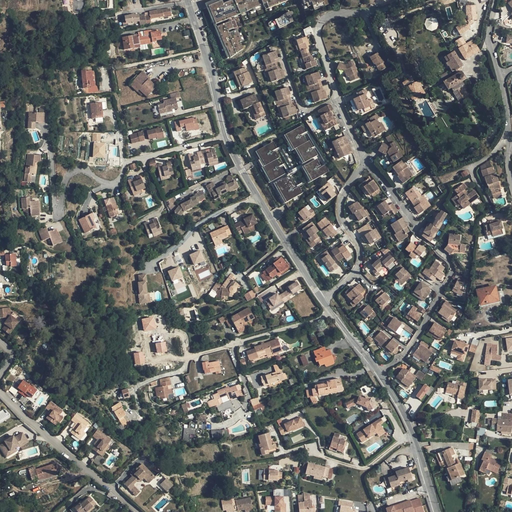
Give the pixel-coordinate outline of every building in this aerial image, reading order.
[(232,0),(224,3),(223,0),(222,0),(209,6),(216,24),(267,3),(269,8),(285,2),(284,0),(232,0)] [(466,11),(466,16),(467,16),(468,16),(468,20),(467,21),(466,22),(465,19),(462,21),(463,23),(456,28),(460,34),(460,35),(470,29),(470,25),(473,23),(473,20),(476,20),(476,6),(466,6),(466,7),(466,11)] [(171,15),(170,9),(160,10),(149,12),(150,15),(145,16),(146,25),(151,24),(151,19),(164,17),(163,16),(171,15)] [(275,19),(279,28),(295,21),(290,11),(275,19)] [(140,26),(146,25),(145,16),(145,15),(139,16),(139,15),(135,15),(134,15),(122,17),(123,24),(127,23),(132,22),(132,23),(139,21),(140,26)] [(438,24),(436,19),(431,17),(427,20),(425,24),(427,29),(431,31),(436,29),(438,24)] [(234,28),(231,21),(217,27),(226,48),(227,48),(231,58),(243,49),(240,42),(242,41),(238,30),(230,33),(229,30),(234,28)] [(312,33),(310,27),(303,30),(305,36),(312,33)] [(162,40),(161,38),(160,31),(156,32),(152,32),(152,30),(151,30),(145,31),(143,31),(144,34),(141,34),(138,35),(140,47),(140,45),(148,43),(151,43),(157,42),(156,41),(159,40),(162,40)] [(138,35),(122,37),(124,50),(140,47),(138,35)] [(302,55),(309,52),(307,49),(306,45),(307,45),(309,44),(306,37),(297,41),(298,45),(301,52),(302,55)] [(475,44),(468,48),(466,44),(462,37),(454,41),(465,59),(479,51),(475,44)] [(275,63),(274,60),(277,59),(278,58),(276,52),(262,56),(264,62),(267,69),(279,65),(278,62),(275,63)] [(310,56),(309,52),(302,55),(303,58),(305,64),(306,69),(316,65),(314,59),(313,59),(311,59),(310,56)] [(452,71),(455,70),(462,66),(454,52),(444,59),(448,65),(449,66),(452,71)] [(380,59),(377,53),(370,57),(374,65),(375,64),(380,71),(386,68),(383,64),(384,63),(382,59),(381,60),(380,59)] [(346,66),(344,65),(340,63),(337,69),(341,70),(342,69),(344,70),(347,77),(349,77),(351,82),(360,78),(353,61),(348,62),(349,63),(349,65),(346,66)] [(284,78),(282,71),(281,71),(278,72),(277,69),(280,68),(279,65),(267,69),(269,77),(271,82),(284,78)] [(395,69),(393,65),(387,69),(389,73),(395,69)] [(252,82),(248,72),(247,72),(245,67),(234,72),(236,77),(238,76),(243,86),(252,82)] [(81,71),(83,89),(87,88),(87,85),(93,85),(92,71),(86,72),(86,70),(81,71)] [(147,97),(157,87),(149,79),(150,78),(142,71),(138,76),(136,75),(131,81),(132,82),(130,85),(141,96),(144,94),(147,97)] [(322,86),(321,82),(318,83),(317,80),(320,79),(321,79),(319,72),(305,77),(307,82),(310,90),(322,86)] [(460,103),(457,104),(460,109),(465,106),(463,102),(471,97),(462,81),(465,79),(461,72),(444,82),(448,89),(451,88),(453,91),(458,89),(464,100),(460,103)] [(425,93),(420,85),(421,85),(419,81),(415,83),(412,78),(403,83),(406,88),(409,87),(414,95),(411,97),(413,101),(416,99),(415,97),(421,94),(422,95),(425,93)] [(324,92),(321,93),(320,90),(323,89),(322,86),(310,90),(312,98),(314,103),(327,98),(325,92),(324,92)] [(291,101),(290,98),(287,99),(286,96),(289,94),(290,94),(288,87),(275,92),(276,97),(279,105),(291,101)] [(438,87),(431,91),(434,97),(442,92),(438,87)] [(375,108),(371,99),(368,101),(365,95),(367,94),(365,89),(359,92),(360,96),(353,99),(359,111),(364,108),(365,112),(375,108)] [(458,89),(453,91),(460,103),(464,100),(458,89)] [(157,105),(160,114),(167,113),(166,111),(172,109),(178,108),(176,99),(181,98),(179,92),(170,94),(171,99),(163,101),(164,104),(157,105)] [(260,118),(266,116),(260,102),(258,102),(255,94),(240,100),(244,109),(251,106),(253,105),(257,115),(259,114),(260,118)] [(297,113),(295,107),(293,107),(291,108),(289,105),(292,104),(291,101),(279,105),(282,113),(284,118),(285,117),(289,116),(297,113)] [(101,102),(91,104),(92,119),(103,118),(101,102)] [(331,111),(333,110),(330,104),(318,110),(323,121),(325,125),(326,124),(329,129),(338,124),(331,111)] [(253,105),(251,106),(256,120),(260,118),(259,114),(257,115),(253,105)] [(44,113),(29,113),(28,122),(35,122),(44,123),(44,113)] [(380,127),(379,124),(376,120),(379,118),(376,114),(370,118),(371,121),(365,124),(369,130),(371,134),(375,132),(377,136),(383,132),(380,128),(380,127)] [(174,123),(177,132),(186,129),(186,131),(195,129),(194,127),(198,126),(196,118),(179,122),(179,121),(174,123)] [(325,131),(329,129),(326,124),(325,125),(323,121),(320,122),(325,131)] [(301,126),(283,136),(291,151),(294,149),(307,143),(303,136),(299,138),(299,136),(305,133),(301,126)] [(157,136),(163,134),(161,127),(157,128),(157,129),(147,132),(146,130),(142,131),(137,133),(129,135),(131,144),(140,141),(145,140),(144,139),(148,138),(149,140),(153,139),(157,137),(157,136)] [(92,142),(101,141),(101,133),(92,133),(92,142)] [(386,155),(387,152),(394,162),(403,157),(400,152),(390,135),(386,138),(390,144),(388,146),(382,143),(378,151),(386,155)] [(332,142),(336,150),(340,158),(349,154),(348,153),(350,152),(352,151),(345,136),(337,140),(335,141),(332,142)] [(307,143),(294,149),(302,164),(317,156),(314,149),(310,151),(309,149),(312,148),(309,141),(307,143)] [(272,142),(254,153),(263,167),(276,160),(278,159),(275,152),(270,155),(269,153),(276,149),(272,142)] [(95,159),(104,160),(104,157),(106,157),(107,150),(98,149),(98,148),(97,148),(95,159)] [(205,150),(201,151),(205,164),(208,163),(209,164),(218,162),(214,148),(210,149),(211,152),(206,154),(205,150)] [(192,153),(188,155),(191,168),(200,166),(200,165),(205,164),(201,151),(197,152),(197,155),(198,156),(193,157),(193,156),(192,153)] [(41,156),(28,154),(24,181),(30,182),(32,174),(34,174),(35,167),(35,162),(38,162),(40,163),(41,156)] [(150,169),(157,168),(155,159),(149,160),(150,163),(149,163),(150,169)] [(316,159),(301,168),(310,183),(329,172),(325,165),(317,170),(316,168),(320,166),(316,159)] [(276,160),(263,167),(261,169),(269,184),(285,175),(281,168),(277,170),(276,168),(280,166),(276,160)] [(169,176),(174,174),(170,161),(166,162),(167,166),(163,167),(162,163),(157,164),(160,176),(164,175),(165,177),(169,176)] [(406,168),(408,167),(405,163),(403,164),(401,161),(393,167),(399,175),(398,176),(403,184),(413,177),(406,168)] [(494,170),(492,171),(491,167),(481,170),(484,181),(486,181),(487,186),(488,186),(489,190),(490,189),(492,195),(495,194),(495,193),(500,191),(498,182),(494,170)] [(145,188),(140,175),(136,177),(137,179),(137,181),(133,182),(133,181),(132,179),(127,180),(132,192),(136,191),(137,192),(141,190),(145,188)] [(216,189),(213,182),(206,186),(212,197),(213,196),(215,199),(220,197),(220,196),(229,191),(229,192),(238,188),(235,181),(234,181),(232,177),(231,177),(231,176),(230,176),(229,176),(228,176),(227,177),(227,178),(226,179),(227,180),(229,184),(227,185),(226,184),(221,187),(216,189)] [(282,179),(273,185),(284,204),(302,194),(298,187),(291,191),(290,190),(295,187),(289,177),(282,180),(282,179)] [(359,185),(368,198),(372,195),(375,192),(377,194),(381,191),(373,180),(371,181),(369,178),(359,185)] [(330,187),(331,186),(329,183),(319,190),(328,201),(336,195),(332,190),(330,187)] [(457,200),(461,205),(464,209),(469,205),(472,209),(481,202),(478,199),(479,197),(474,190),(468,194),(464,190),(467,188),(464,183),(455,190),(458,194),(457,195),(460,198),(457,200)] [(414,187),(405,193),(408,197),(409,199),(412,203),(420,196),(416,191),(414,187)] [(205,198),(202,191),(194,195),(195,196),(190,199),(191,200),(181,205),(180,204),(178,207),(175,211),(174,212),(174,214),(179,218),(184,212),(194,206),(199,203),(198,201),(205,198)] [(460,198),(457,195),(451,199),(458,207),(461,205),(457,200),(460,198)] [(421,196),(420,196),(412,203),(415,207),(414,208),(419,214),(431,206),(426,199),(424,200),(421,196)] [(116,206),(113,197),(104,201),(106,206),(108,211),(110,218),(119,215),(117,210),(118,209),(117,206),(116,206)] [(21,198),(22,209),(25,208),(26,213),(28,213),(28,217),(35,216),(39,216),(38,201),(32,202),(30,202),(30,199),(30,198),(21,198)] [(383,216),(387,213),(391,210),(393,213),(394,214),(398,211),(392,203),(388,206),(385,201),(374,209),(378,214),(381,212),(383,216)] [(178,207),(175,202),(170,205),(175,211),(178,207)] [(361,208),(358,203),(357,202),(348,207),(353,214),(354,213),(361,208)] [(316,214),(311,208),(308,211),(305,208),(298,213),(301,216),(304,221),(309,217),(310,219),(316,214)] [(356,217),(359,221),(368,216),(362,208),(361,208),(354,213),(356,217)] [(433,225),(437,228),(440,222),(441,223),(447,214),(441,211),(439,214),(438,214),(435,219),(436,220),(433,225)] [(85,233),(97,228),(93,220),(92,220),(89,215),(79,220),(85,233)] [(257,223),(253,215),(234,225),(238,232),(242,230),(243,232),(245,235),(250,232),(248,228),(254,225),(257,223)] [(406,227),(405,225),(407,224),(403,217),(391,225),(396,234),(406,227)] [(148,221),(144,223),(148,235),(152,233),(153,234),(162,231),(156,218),(152,220),(154,223),(149,225),(148,221)] [(318,224),(323,230),(328,237),(330,235),(332,238),(338,234),(325,218),(318,224)] [(503,229),(500,221),(493,224),(492,221),(492,220),(487,222),(487,225),(485,225),(487,231),(486,231),(488,240),(493,238),(493,237),(502,234),(501,230),(503,229)] [(315,233),(318,231),(312,222),(303,229),(309,238),(306,240),(312,248),(316,245),(321,241),(315,233)] [(362,237),(364,235),(372,230),(368,224),(358,231),(362,237)] [(430,224),(428,228),(427,227),(421,236),(430,242),(433,238),(432,237),(435,232),(436,233),(439,229),(437,228),(433,225),(430,224)] [(231,234),(228,225),(210,233),(214,243),(221,240),(228,237),(228,236),(231,234)] [(409,232),(406,227),(396,234),(401,241),(407,237),(405,234),(409,232)] [(38,230),(42,241),(50,238),(52,243),(60,240),(59,237),(56,229),(48,232),(46,228),(43,229),(43,228),(38,230)] [(376,228),(372,230),(364,235),(368,241),(370,244),(381,237),(376,228)] [(451,254),(453,252),(455,249),(460,250),(459,252),(465,253),(466,245),(460,244),(461,236),(449,234),(448,244),(447,245),(444,249),(451,254)] [(411,242),(405,250),(410,254),(413,250),(414,252),(418,248),(411,242)] [(414,259),(415,257),(417,254),(420,256),(426,249),(420,244),(418,248),(414,252),(413,250),(410,254),(409,256),(414,259)] [(339,262),(344,258),(350,254),(344,245),(338,249),(337,247),(331,251),(334,256),(339,262)] [(338,267),(331,258),(334,256),(331,251),(329,249),(320,255),(323,258),(321,259),(331,272),(338,267)] [(189,254),(193,265),(200,263),(201,266),(206,264),(201,250),(189,254)] [(15,254),(5,255),(6,266),(11,265),(11,267),(17,266),(15,254)] [(383,256),(379,259),(372,266),(375,269),(372,272),(377,277),(380,274),(378,272),(385,266),(386,268),(395,260),(390,255),(385,259),(383,256)] [(280,274),(288,267),(281,258),(279,260),(277,258),(274,260),(275,263),(263,272),(269,281),(276,275),(279,272),(280,274)] [(440,280),(444,274),(441,272),(445,267),(436,261),(429,270),(425,275),(433,281),(436,277),(440,280)] [(406,271),(409,268),(403,262),(396,268),(400,271),(395,276),(397,278),(398,277),(403,283),(411,276),(406,271)] [(172,281),(183,277),(179,266),(167,271),(172,281)] [(139,274),(139,282),(149,281),(148,273),(139,274)] [(229,297),(232,297),(232,294),(233,293),(235,293),(236,291),(237,290),(236,289),(236,288),(235,287),(238,284),(234,281),(236,277),(231,274),(222,286),(217,282),(212,289),(217,293),(216,299),(221,300),(221,299),(227,300),(227,297),(229,297)] [(463,289),(464,283),(469,285),(470,280),(460,275),(452,291),(457,293),(459,291),(460,288),(463,289)] [(139,282),(140,293),(149,292),(149,281),(139,282)] [(289,297),(301,289),(297,281),(288,287),(289,289),(287,290),(279,296),(277,293),(268,299),(270,301),(266,304),(270,309),(282,302),(283,304),(291,299),(289,297)] [(431,291),(429,291),(427,289),(429,287),(421,282),(413,294),(420,299),(422,296),(426,299),(431,291)] [(354,307),(364,298),(360,294),(364,290),(359,284),(354,288),(347,295),(352,301),(350,303),(354,307)] [(345,293),(347,295),(354,288),(352,286),(345,293)] [(497,294),(496,292),(495,286),(477,291),(480,305),(498,301),(497,294)] [(253,290),(244,294),(247,301),(256,297),(253,290)] [(386,302),(387,303),(391,300),(382,290),(375,295),(376,296),(373,298),(378,304),(380,303),(383,305),(386,302)] [(149,292),(140,293),(138,293),(139,304),(151,303),(151,292),(149,292)] [(438,312),(443,316),(447,319),(451,314),(453,315),(457,310),(443,300),(439,305),(442,307),(438,312)] [(380,303),(378,304),(381,307),(380,308),(382,310),(388,305),(387,303),(386,302),(383,305),(380,303)] [(373,312),(371,310),(367,306),(366,307),(363,303),(361,306),(359,308),(357,310),(362,315),(366,319),(369,316),(372,319),(373,318),(376,315),(373,312)] [(418,309),(424,314),(426,311),(418,305),(416,307),(418,308),(418,309)] [(414,319),(417,321),(421,316),(415,311),(417,309),(413,306),(406,317),(412,322),(414,319)] [(2,329),(9,334),(19,322),(15,319),(18,316),(13,312),(11,316),(10,308),(2,308),(0,309),(0,318),(9,317),(5,323),(6,325),(2,329)] [(249,308),(226,321),(230,327),(235,325),(239,333),(245,329),(245,328),(243,324),(248,322),(254,318),(249,308)] [(453,315),(451,314),(447,319),(443,316),(442,318),(448,322),(453,315)] [(141,318),(144,331),(156,329),(154,316),(141,318)] [(384,324),(387,326),(396,332),(398,328),(402,324),(393,318),(392,320),(389,318),(384,324)] [(441,339),(446,331),(434,323),(428,333),(433,336),(434,334),(441,339)] [(383,349),(385,347),(391,340),(381,331),(374,339),(379,343),(378,344),(383,349)] [(385,347),(388,349),(392,353),(391,354),(392,356),(394,354),(395,354),(399,351),(396,348),(399,345),(392,339),(391,340),(385,347)] [(420,344),(413,354),(418,358),(425,363),(433,353),(427,348),(429,345),(422,340),(420,344)] [(464,362),(469,345),(455,340),(452,350),(451,353),(459,355),(457,359),(464,362)] [(156,342),(156,353),(167,352),(166,342),(156,342)] [(277,355),(274,345),(270,347),(269,342),(264,344),(261,345),(254,347),(255,349),(246,352),(247,354),(249,359),(252,357),(253,359),(266,355),(271,353),(271,355),(272,357),(277,355)] [(469,351),(476,353),(478,346),(472,344),(469,351)] [(497,348),(486,346),(485,365),(489,365),(490,359),(501,360),(501,356),(496,355),(497,348)] [(320,349),(313,351),(315,355),(316,355),(318,362),(320,366),(325,364),(325,366),(326,367),(333,364),(334,364),(333,361),(334,360),(335,360),(335,358),(335,357),(335,356),(333,355),(332,355),(330,350),(326,351),(322,353),(320,349)] [(285,356),(283,350),(277,353),(277,355),(279,358),(285,356)] [(145,363),(143,351),(133,353),(135,365),(145,363)] [(300,357),(304,367),(308,365),(305,355),(300,357)] [(220,367),(219,361),(208,363),(208,362),(204,362),(202,363),(203,371),(204,370),(205,374),(215,372),(215,369),(220,367)] [(429,368),(440,374),(441,370),(432,365),(429,368)] [(408,373),(404,370),(402,369),(401,371),(398,369),(394,375),(397,377),(396,378),(401,381),(400,384),(407,389),(415,379),(407,373),(408,373)] [(415,379),(416,377),(415,376),(410,372),(408,371),(405,369),(404,370),(408,373),(407,373),(415,379)] [(262,383),(263,383),(264,387),(269,385),(269,384),(279,381),(279,382),(284,380),(282,374),(283,374),(281,370),(276,372),(270,374),(271,374),(266,376),(265,375),(261,377),(262,380),(261,381),(262,383)] [(416,377),(421,381),(425,374),(419,370),(415,376),(416,377)] [(39,390),(24,379),(16,390),(27,398),(29,395),(33,398),(39,390)] [(484,379),(479,379),(479,389),(496,389),(496,379),(486,379),(486,382),(484,382),(484,379)] [(336,388),(335,380),(327,382),(327,383),(317,385),(318,388),(312,389),(313,396),(314,396),(332,393),(331,389),(336,388)] [(172,394),(171,389),(168,390),(167,386),(169,386),(170,385),(171,385),(171,381),(160,383),(161,387),(155,388),(157,397),(161,396),(162,399),(168,398),(168,395),(172,394)] [(453,394),(452,396),(452,397),(462,400),(466,383),(461,382),(460,385),(455,384),(448,383),(446,392),(453,394)] [(416,397),(420,400),(429,388),(425,385),(416,397)] [(216,406),(220,405),(217,399),(221,398),(228,395),(232,393),(238,391),(235,386),(230,388),(222,391),(213,395),(214,399),(215,400),(210,402),(212,408),(216,406)] [(129,388),(122,391),(125,399),(132,397),(129,388)] [(250,400),(252,406),(259,403),(257,397),(250,400)] [(361,397),(345,406),(348,411),(358,405),(361,397)] [(371,401),(361,397),(358,405),(367,409),(371,401)] [(242,405),(237,398),(230,401),(223,404),(220,405),(216,406),(219,412),(233,406),(235,412),(242,405)] [(254,410),(269,404),(267,400),(259,403),(252,406),(254,410)] [(50,401),(46,408),(50,411),(52,413),(50,415),(49,415),(46,418),(52,422),(55,419),(58,422),(59,423),(63,417),(60,415),(63,411),(50,401)] [(123,417),(126,415),(122,408),(123,407),(120,402),(111,407),(124,428),(131,424),(129,420),(126,422),(123,417)] [(478,423),(480,412),(480,410),(473,409),(471,422),(478,423)] [(76,414),(71,420),(76,424),(72,428),(74,429),(71,433),(76,437),(79,433),(81,435),(84,431),(86,428),(86,427),(89,424),(76,414)] [(293,421),(296,430),(305,427),(301,418),(293,421)] [(497,426),(497,431),(511,432),(511,424),(511,420),(501,420),(497,419),(488,419),(488,424),(491,424),(491,425),(497,426)] [(371,426),(377,435),(379,438),(386,434),(381,426),(383,424),(380,420),(371,426)] [(180,440),(189,441),(189,438),(197,439),(198,435),(205,436),(207,422),(206,422),(196,421),(195,424),(190,423),(189,429),(181,428),(180,440)] [(284,427),(287,434),(296,430),(293,421),(283,425),(284,427)] [(357,435),(362,444),(377,435),(371,426),(357,435)] [(284,427),(279,429),(281,436),(287,434),(284,427)] [(476,443),(477,435),(478,427),(471,427),(470,434),(469,441),(468,442),(469,442),(475,443),(476,443)] [(478,427),(477,435),(479,436),(485,436),(486,429),(478,427)] [(111,440),(98,430),(93,436),(97,440),(99,441),(95,446),(93,449),(102,456),(113,441),(111,440)] [(27,440),(23,433),(15,437),(14,435),(6,440),(7,442),(0,446),(5,455),(11,452),(10,451),(14,448),(19,445),(20,445),(20,444),(27,440)] [(269,433),(258,436),(261,444),(259,445),(262,455),(269,454),(268,450),(276,448),(275,443),(272,444),(269,433)] [(461,440),(469,441),(470,434),(462,433),(461,440)] [(344,446),(345,441),(333,437),(330,447),(337,449),(336,450),(343,452),(345,447),(344,446)] [(469,442),(468,442),(458,442),(457,448),(469,450),(469,444),(469,442)] [(447,469),(450,476),(452,480),(464,474),(459,463),(455,465),(450,456),(455,454),(452,447),(443,451),(438,453),(443,467),(447,465),(449,468),(447,469)] [(485,452),(491,455),(493,449),(487,447),(485,452)] [(6,457),(16,451),(14,448),(10,451),(11,452),(5,455),(6,457)] [(486,469),(491,471),(496,473),(501,463),(489,458),(491,455),(485,452),(481,459),(484,461),(479,471),(484,473),(485,472),(486,469)] [(54,463),(36,470),(38,478),(39,480),(44,478),(44,479),(58,474),(54,463)] [(149,483),(155,477),(142,463),(136,470),(137,471),(132,476),(124,484),(130,490),(134,486),(133,485),(137,481),(139,482),(143,477),(149,483)] [(330,467),(325,466),(325,467),(308,463),(305,463),(304,468),(306,469),(305,474),(314,476),(323,478),(323,477),(327,478),(329,468),(330,467)] [(38,478),(36,470),(34,466),(28,468),(32,480),(38,478)] [(387,477),(383,478),(385,486),(389,485),(390,488),(399,486),(398,482),(411,478),(408,468),(394,472),(395,476),(387,478),(387,477)] [(277,482),(282,482),(282,472),(278,472),(278,470),(269,470),(269,474),(264,474),(263,480),(277,481),(277,482)] [(167,492),(173,485),(166,478),(160,485),(167,492)] [(130,490),(136,496),(140,492),(134,486),(130,490)] [(298,497),(299,511),(314,511),(314,508),(313,508),(312,501),(310,501),(309,493),(303,492),(304,495),(304,497),(298,497)] [(80,503),(74,508),(77,511),(86,511),(87,511),(93,506),(97,503),(90,496),(81,504),(80,503)] [(286,511),(285,497),(265,496),(265,505),(274,506),(274,511),(286,511)] [(234,511),(245,510),(252,508),(250,498),(236,500),(235,497),(221,500),(223,510),(226,510),(226,511),(234,510),(234,511)] [(411,502),(410,500),(393,506),(395,511),(424,511),(420,499),(411,502)] [(355,511),(355,510),(352,509),(353,503),(341,501),(341,508),(339,511),(355,511)]
